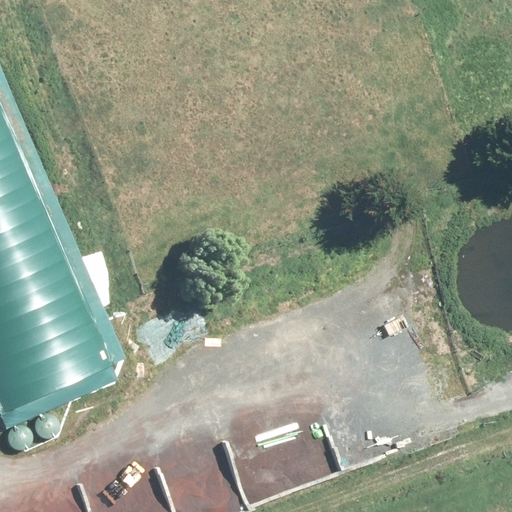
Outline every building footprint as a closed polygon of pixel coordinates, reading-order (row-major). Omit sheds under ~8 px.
[(0,435),(8,455),(62,432),(52,408),(130,375),(0,70),(0,435)] [(356,240),(298,261),(308,288),(366,267),(356,240)] [(393,302),(358,318),(386,382),(422,366),(393,302)] [(202,305),(142,335),(154,360),(214,331),(202,305)] [(248,381),(223,391),(248,448),(272,438),(248,381)] [(165,432),(138,444),(165,506),(193,493),(165,432)]
